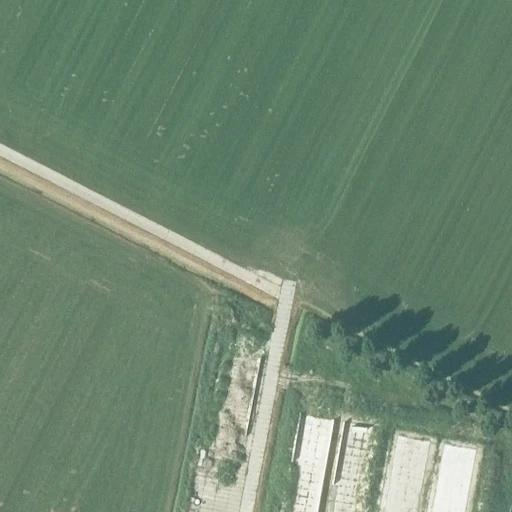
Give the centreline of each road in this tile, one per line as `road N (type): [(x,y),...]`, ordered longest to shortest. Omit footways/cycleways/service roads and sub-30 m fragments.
road 1 (track): [(0,152),(267,289),(305,294),(511,400)]
road 2 (track): [(285,293),(244,511)]
